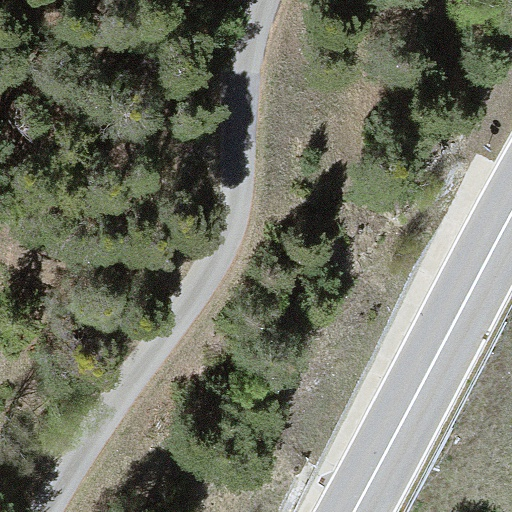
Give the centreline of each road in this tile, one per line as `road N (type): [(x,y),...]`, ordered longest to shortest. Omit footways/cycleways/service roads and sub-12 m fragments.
road 1 (unclassified): [(45,511),(234,217),(239,72),(259,0)]
road 2 (primary): [(350,511),(511,212)]
